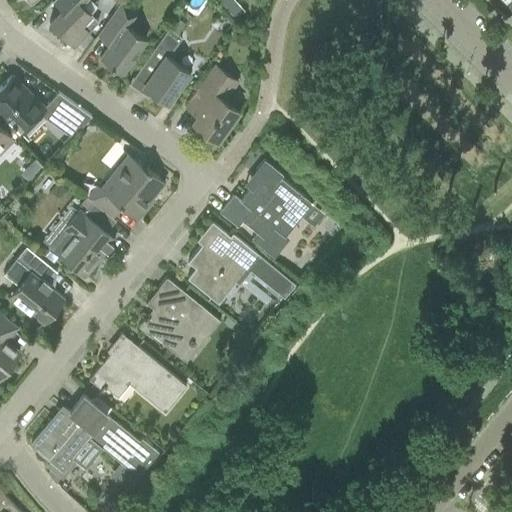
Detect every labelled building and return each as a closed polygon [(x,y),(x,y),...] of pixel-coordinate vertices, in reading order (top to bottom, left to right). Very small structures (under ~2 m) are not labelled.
[(51,0),(61,9),(48,22),(73,46),(87,32),(98,21),(90,14),(80,3),(83,0),(51,0)] [(99,31),(96,35),(97,36),(108,44),(99,57),(121,73),(133,56),(145,38),(126,25),(135,13),(120,2),(108,19),(99,31)] [(146,59),(134,75),(144,83),(143,86),(151,91),(167,103),(179,87),(189,72),(167,56),(179,39),(181,37),(176,34),(184,23),(176,18),(173,21),(169,28),(146,59)] [(196,90),(184,107),(186,108),(196,115),(190,122),(195,126),(210,136),(208,139),(214,143),(233,116),(232,115),(237,109),(229,103),(224,99),(237,80),(220,69),(214,64),(196,90)] [(0,86),(0,116),(18,134),(26,126),(30,122),(38,114),(39,112),(47,118),(71,136),(79,127),(80,128),(91,116),(73,103),(61,95),(59,93),(58,92),(42,107),(23,88),(20,90),(15,85),(17,83),(11,76),(0,86)] [(0,150),(12,139),(0,127),(0,150)] [(97,185),(87,197),(93,202),(102,210),(112,218),(112,217),(115,213),(121,206),(136,219),(147,205),(145,204),(164,181),(146,167),(145,168),(128,154),(125,156),(112,172),(104,182),(100,188),(97,185)] [(34,159),(28,166),(35,173),(41,166),(34,159)] [(237,226),(242,220),(257,233),(253,238),(252,237),(251,238),(274,256),(275,255),(273,254),(287,237),(284,235),(311,202),(278,176),(280,173),(276,170),(277,169),(268,162),(267,163),(263,160),(251,174),(256,178),(239,199),(233,194),(219,211),(237,226)] [(35,173),(28,166),(21,173),(28,179),(35,173)] [(115,220),(93,202),(83,213),(75,214),(69,221),(70,230),(53,249),(84,274),(104,249),(106,251),(108,250),(112,246),(112,243),(107,239),(106,231),(115,220)] [(195,268),(186,278),(217,303),(246,267),(270,286),(281,272),(232,232),(229,235),(211,221),(202,232),(207,236),(201,244),(187,261),(195,268)] [(18,284),(7,297),(12,301),(26,313),(28,310),(42,322),(63,297),(53,289),(52,288),(49,286),(50,284),(42,277),(51,267),(35,254),(25,246),(9,264),(24,276),(18,284)] [(138,326),(151,336),(152,334),(178,356),(189,343),(190,344),(193,340),(192,339),(198,331),(205,336),(219,319),(166,276),(145,302),(154,310),(149,317),(147,315),(138,326)] [(0,367),(15,350),(18,352),(19,351),(2,337),(13,324),(17,328),(18,327),(0,312),(0,367)] [(226,316),(222,321),(230,327),(234,322),(226,316)] [(117,397),(119,393),(114,389),(122,380),(127,384),(128,383),(164,412),(185,385),(137,346),(128,358),(114,347),(88,378),(102,389),(105,386),(117,397)] [(49,420),(30,443),(51,460),(47,465),(50,467),(46,472),(55,483),(61,476),(75,459),(71,456),(88,436),(124,465),(114,478),(127,488),(158,450),(141,436),(138,440),(82,394),(68,411),(65,408),(53,423),(49,420)] [(0,511),(20,511),(10,502),(8,499),(6,497),(3,494),(1,491),(0,489),(0,511)]
